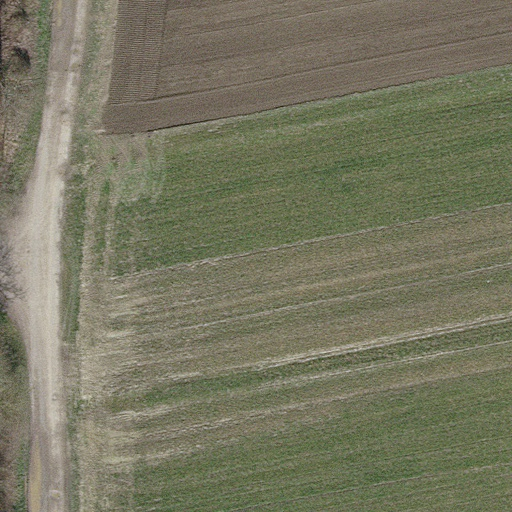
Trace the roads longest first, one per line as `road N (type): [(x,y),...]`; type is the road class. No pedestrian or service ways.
road 1 (track): [(44,252),(47,511)]
road 2 (track): [(44,252),(74,0)]
